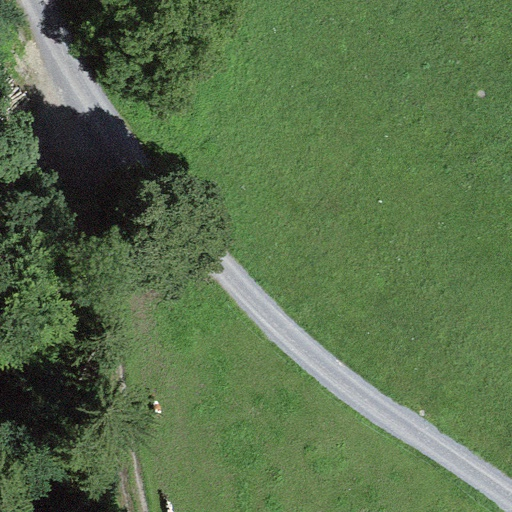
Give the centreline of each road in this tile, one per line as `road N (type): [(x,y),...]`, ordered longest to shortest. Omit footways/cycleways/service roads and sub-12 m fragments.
road 1 (track): [(28,0),(52,56),(263,308),(419,436),(511,500)]
road 2 (track): [(144,511),(57,123),(52,56)]
